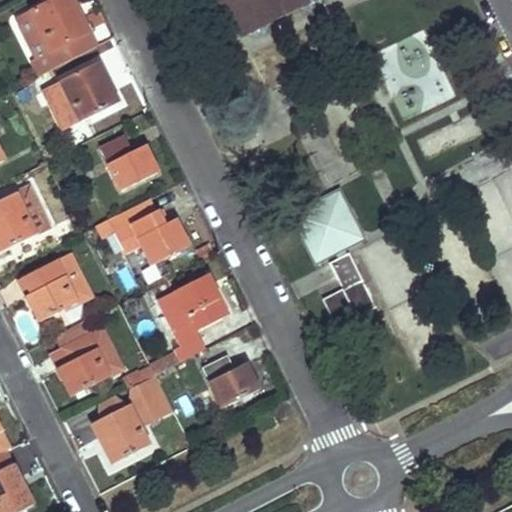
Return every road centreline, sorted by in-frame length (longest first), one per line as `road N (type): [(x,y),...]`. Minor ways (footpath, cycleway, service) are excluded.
road 1 (residential): [(345,453),(116,0)]
road 2 (residential): [(91,511),(0,334)]
road 3 (residential): [(388,466),(511,404)]
